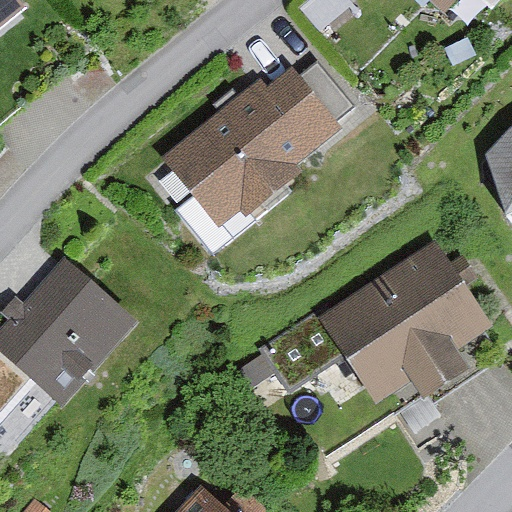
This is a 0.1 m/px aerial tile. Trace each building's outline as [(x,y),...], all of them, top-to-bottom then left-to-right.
[(31,0),(0,0),(0,48),(42,13),(31,0)] [(436,0),(458,19),(474,0),(436,0)] [(279,94),(271,84),(176,160),(234,232),(256,214),(264,224),(319,180),(310,168),(354,133),(305,73),(279,94)] [(511,141),(494,161),(511,202),(511,141)] [(445,243),(331,321),(392,410),(426,386),(439,405),(485,374),(472,354),(505,331),(445,243)] [(34,369),(0,409),(0,423),(35,453),(147,323),(76,262),(5,345),(34,369)] [(234,511),(206,488),(184,511),(234,511)] [(49,511),(34,501),(25,511),(49,511)]
